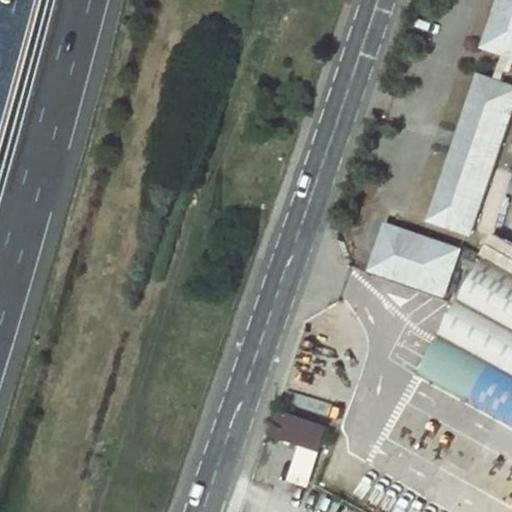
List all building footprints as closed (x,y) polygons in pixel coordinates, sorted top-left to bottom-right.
[(511,0),(503,0),(488,46),(507,52),(497,81),(484,76),(435,219),(474,232),(511,120),(511,85),(505,83),(511,63),(511,0)] [(464,250),(391,224),(375,269),(448,295),(464,250)] [(511,242),(498,237),(488,258),(511,269),(511,242)] [(511,271),(489,259),(427,373),(475,399),(473,404),(511,425),(511,271)] [(330,427),(284,411),(276,434),(322,450),(330,427)]
